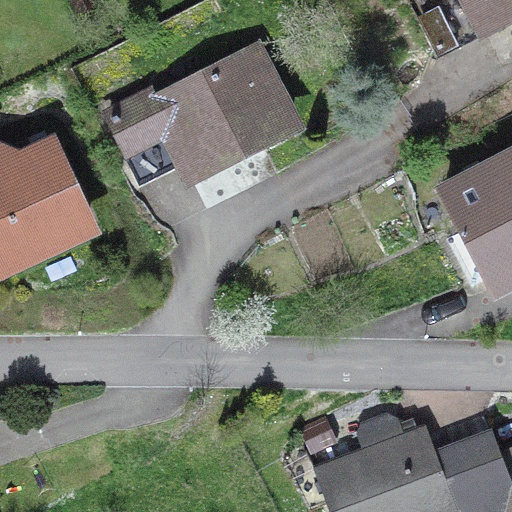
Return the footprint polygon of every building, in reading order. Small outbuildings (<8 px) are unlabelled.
[(511,0),(411,0),(408,2),(433,53),(511,13),(511,0)] [(229,149),(232,155),(290,126),(254,54),(156,103),(152,94),(104,118),(135,179),(182,156),(188,169),(229,149)] [(0,271),(45,251),(50,237),(88,220),(52,142),(20,157),(0,148),(0,271)] [(511,156),(444,192),(464,230),(448,238),(471,282),(487,274),(495,290),(511,280),(511,156)] [(402,437),(395,419),(386,415),(362,424),(358,433),(365,451),(316,469),(331,511),(502,511),(509,485),(483,415),(426,436),(424,429),(402,437)]
